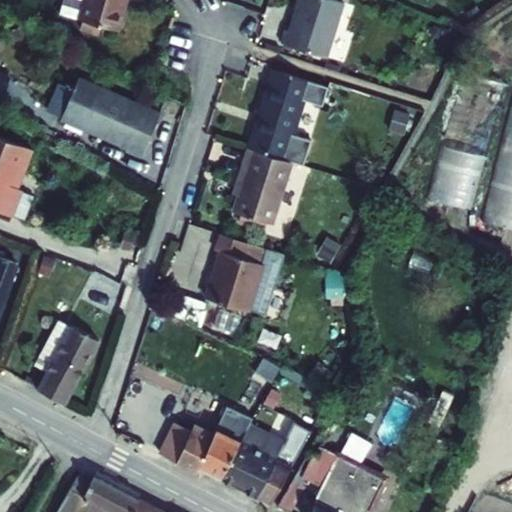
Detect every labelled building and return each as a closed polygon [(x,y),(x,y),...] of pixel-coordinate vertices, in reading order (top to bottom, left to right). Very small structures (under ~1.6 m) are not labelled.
[(61,0),(59,7),(117,26),(125,0),(61,0)] [(290,0),(282,18),(278,35),(324,49),(339,0),(290,0)] [(272,64),(247,143),(285,155),(304,94),(321,99),(326,80),(272,64)] [(0,100),(13,71),(0,65),(0,100)] [(157,116),(74,82),(59,120),(123,145),(122,151),(140,158),(157,116)] [(511,117),(487,218),(511,223),(511,117)] [(293,157),(285,155),(247,143),(239,170),(244,172),(233,208),(273,220),(293,157)] [(7,192),(12,178),(17,180),(26,155),(0,145),(0,215),(7,218),(16,196),(7,192)] [(447,149),(447,167),(485,169),(486,151),(447,149)] [(248,304),(268,242),(220,228),(215,244),(219,245),(206,292),(248,304)] [(108,259),(100,276),(126,289),(135,271),(108,259)] [(0,308),(14,269),(0,263),(0,308)] [(112,317),(126,289),(100,276),(97,274),(83,302),(112,317)] [(44,371),(66,326),(51,318),(29,363),(44,371)] [(66,326),(44,371),(35,389),(63,404),(94,339),(66,326)] [(223,389),(234,394),(241,380),(230,375),(223,389)] [(243,375),(241,380),(234,394),(249,401),(256,387),(243,375)] [(399,447),(421,405),(400,393),(378,435),(399,447)] [(196,474),(202,461),(220,423),(202,414),(204,408),(190,401),(181,421),(168,415),(151,450),(196,474)] [(249,423),(226,411),(220,423),(202,461),(222,472),(249,423)] [(293,418),(283,437),(274,454),(278,456),(260,493),(270,499),(310,427),(293,418)] [(283,437),(251,419),(249,423),(222,472),(260,493),(278,456),(274,454),(283,437)] [(351,428),(342,447),(366,458),(375,439),(351,428)] [(446,476),(457,440),(438,434),(428,471),(446,476)] [(365,511),(384,477),(317,441),(300,472),(323,485),(307,511),(365,511)] [(401,476),(404,469),(398,465),(394,472),(401,476)] [(441,484),(429,479),(421,495),(432,501),(441,484)] [(146,511),(86,482),(81,490),(68,485),(53,511),(146,511)]
